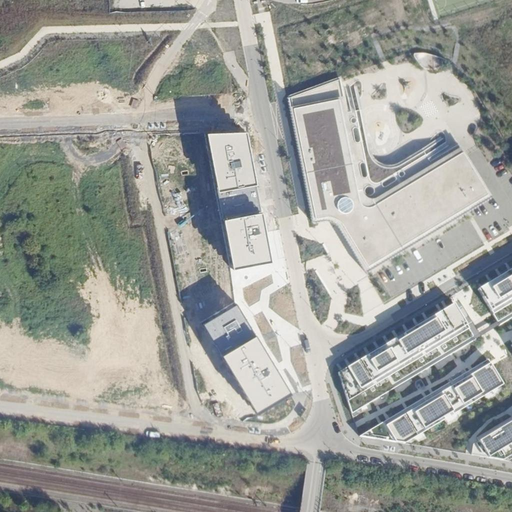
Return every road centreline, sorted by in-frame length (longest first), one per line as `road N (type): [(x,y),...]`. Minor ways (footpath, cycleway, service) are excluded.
road 1 (residential): [(0,406),(321,448)]
road 2 (residential): [(264,110),(0,123)]
road 3 (residential): [(511,479),(321,448)]
road 4 (residential): [(285,216),(313,354)]
road 5 (residential): [(403,311),(511,246)]
